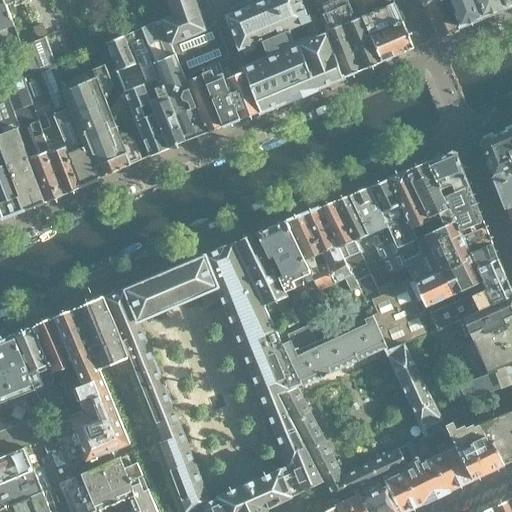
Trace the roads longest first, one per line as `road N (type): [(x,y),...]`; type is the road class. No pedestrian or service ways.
road 1 (residential): [(0,324),(461,130)]
road 2 (residential): [(0,234),(429,54)]
road 3 (residential): [(511,252),(461,130)]
